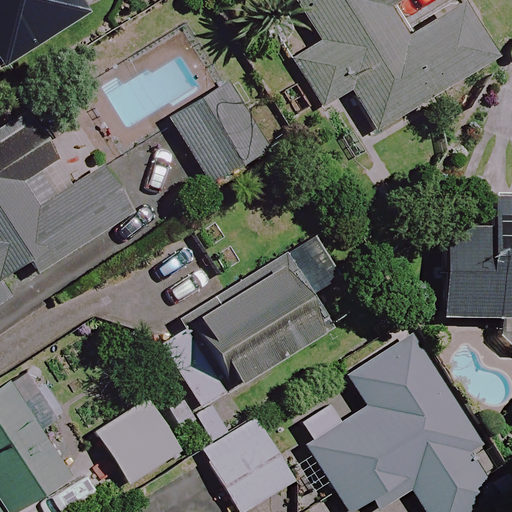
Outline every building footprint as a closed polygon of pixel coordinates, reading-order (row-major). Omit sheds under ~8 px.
[(0,0),(0,70),(84,17),(73,0),(0,0)] [(400,4),(398,0),(292,0),(322,46),(294,64),(323,110),(362,116),(374,135),(499,57),(466,4),(402,44),(383,14),(400,4)] [(233,86),(168,122),(207,190),(271,153),(233,86)] [(57,158),(35,122),(0,142),(0,283),(31,265),(36,275),(114,229),(127,252),(174,224),(133,155),(75,189),(57,158)] [(511,196),(489,196),(489,233),(442,233),(441,321),(511,321),(511,196)] [(318,325),(329,319),(300,272),(290,278),(281,264),(158,340),(201,410),(324,335),(318,325)] [(339,427),(327,407),(300,424),(312,444),(306,448),(345,511),(352,511),(374,499),(381,510),(410,492),(422,511),(482,511),(495,504),(464,456),(476,448),(409,339),(346,378),(366,410),(339,427)] [(0,511),(17,511),(68,479),(40,438),(58,427),(26,378),(0,395),(0,511)] [(177,454),(145,402),(94,434),(127,486),(177,454)] [(229,438),(212,410),(195,421),(212,449),(201,455),(236,511),(245,511),(291,484),(253,423),(229,438)]
